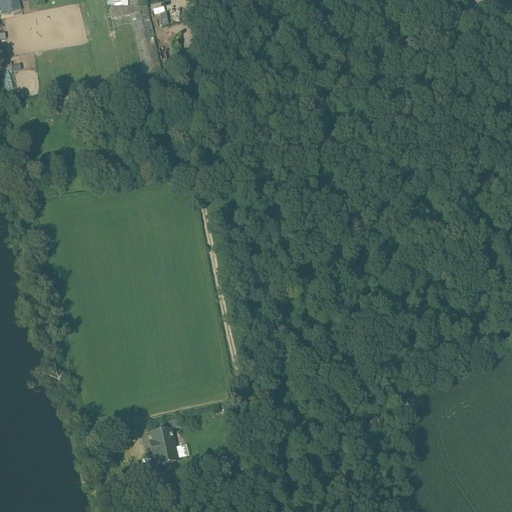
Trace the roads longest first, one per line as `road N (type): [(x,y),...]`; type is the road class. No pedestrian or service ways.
road 1 (track): [(436,362),(454,0)]
road 2 (track): [(309,511),(263,414),(242,388)]
